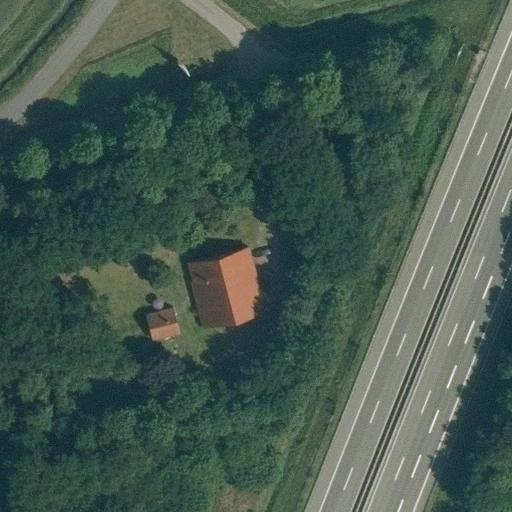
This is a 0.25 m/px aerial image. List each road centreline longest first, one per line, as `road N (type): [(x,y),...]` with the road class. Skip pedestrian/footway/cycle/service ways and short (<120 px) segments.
road 1 (motorway): [(511,71),(336,511)]
road 2 (track): [(0,146),(238,73),(255,54),(238,29),(198,0)]
road 3 (motorway): [(382,511),(511,187)]
road 4 (residential): [(111,0),(69,59),(0,118)]
